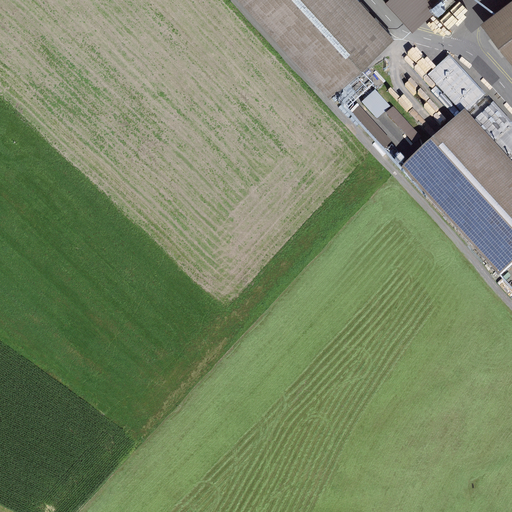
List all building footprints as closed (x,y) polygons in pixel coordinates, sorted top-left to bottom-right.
[(356,0),(239,0),(330,99),(394,41),(356,0)] [(383,0),(414,33),(436,13),(433,9),(442,0),(383,0)] [(511,1),(483,26),(511,63),(511,1)] [(409,51),(418,60),(427,52),(418,43),(409,51)] [(467,116),(486,97),(447,57),(427,77),(437,88),(432,93),(454,116),(458,112),(463,117),(465,114),(467,116)] [(361,102),(377,119),(385,112),(415,143),(421,137),(375,89),(361,102)] [(391,161),(401,151),(360,106),(350,114),(391,161)] [(511,129),(492,108),(477,121),(511,160),(511,129)] [(402,173),(500,274),(511,262),(511,161),(467,116),(465,114),(463,117),(402,173)]
